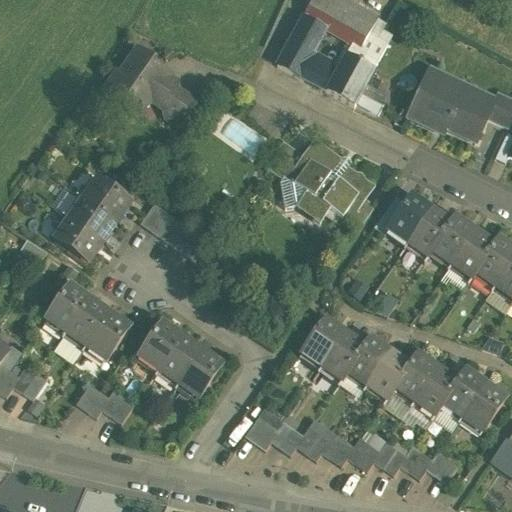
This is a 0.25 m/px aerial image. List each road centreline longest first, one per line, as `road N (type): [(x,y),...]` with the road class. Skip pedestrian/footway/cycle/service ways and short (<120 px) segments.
road 1 (residential): [(184,486),(268,367),(147,278)]
road 2 (tertiary): [(184,486),(0,444)]
